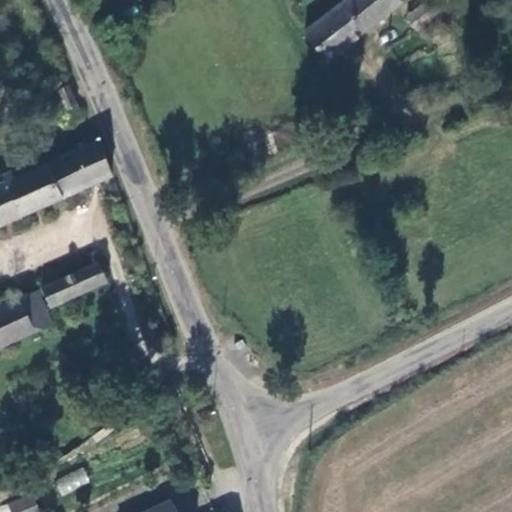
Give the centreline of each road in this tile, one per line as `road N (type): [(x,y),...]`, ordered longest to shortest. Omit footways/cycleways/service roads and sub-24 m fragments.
road 1 (tertiary): [(247,444),(57,0)]
road 2 (unclassified): [(247,444),(511,305)]
